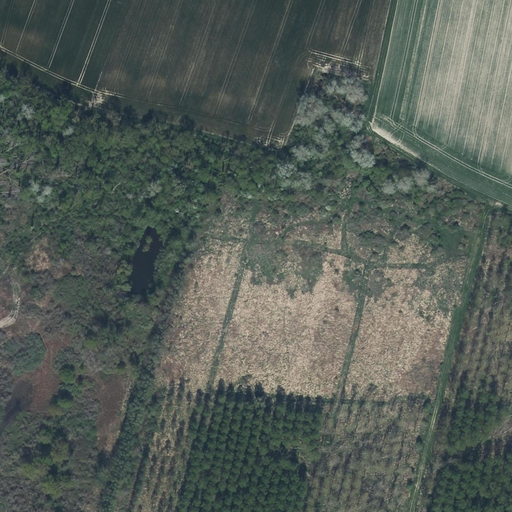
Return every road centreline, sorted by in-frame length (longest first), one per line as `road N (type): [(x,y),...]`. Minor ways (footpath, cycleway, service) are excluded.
road 1 (track): [(411,511),(492,200)]
road 2 (track): [(396,0),(368,128),(511,209)]
